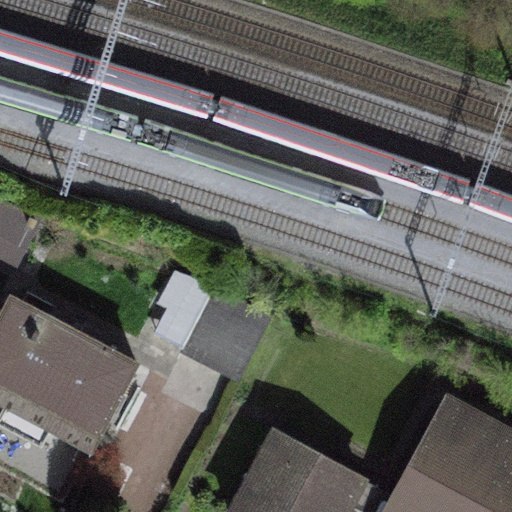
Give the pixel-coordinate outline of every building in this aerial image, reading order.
[(0,257),(13,264),(35,220),(0,203),(0,257)] [(269,317),(212,288),(183,346),(240,374),(269,317)] [(136,362),(11,296),(0,316),(0,403),(5,405),(0,414),(0,423),(41,445),(49,430),(88,451),(136,362)] [(511,511),(511,439),(444,403),(395,495),(385,511),(511,511)] [(385,511),(395,495),(278,433),(235,511),(339,511),(345,502),(364,511),(385,511)]
